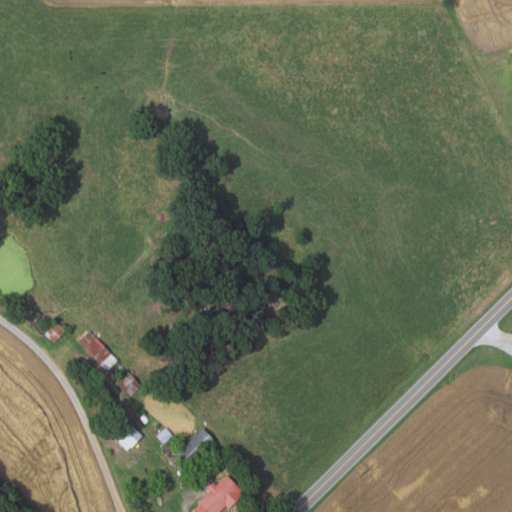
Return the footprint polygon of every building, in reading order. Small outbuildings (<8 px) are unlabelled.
[(195,313),(209,307),(213,314),(198,320),(195,313)] [(211,328),(208,321),(210,320),(209,317),(222,311),(223,313),(235,308),(238,315),(211,328)] [(43,334),(56,321),(64,330),(51,342),(43,334)] [(78,339),(88,330),(117,360),(107,370),(78,339)] [(130,397),(115,379),(127,369),(142,387),(130,397)] [(148,419),(144,422),(140,417),(143,414),(148,419)] [(141,435),(126,450),(112,435),(119,428),(114,423),(122,415),(141,435)] [(162,443),(156,434),(166,427),(173,436),(162,443)] [(175,453),(202,428),(215,441),(188,467),(175,453)] [(191,511),(200,504),(198,502),(209,491),(206,487),(212,481),(215,485),(226,474),(241,490),(236,495),(238,498),(228,508),(225,505),(217,511),(191,511)]
